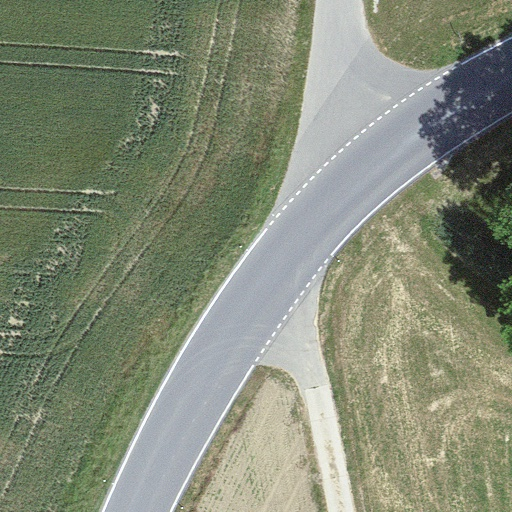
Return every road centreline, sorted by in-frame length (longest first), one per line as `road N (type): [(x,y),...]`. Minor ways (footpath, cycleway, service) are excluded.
road 1 (tertiary): [(511,73),(417,130),(315,221),(221,353),(138,511)]
road 2 (track): [(342,511),(321,408),(271,276)]
road 3 (track): [(377,162),(336,81),(339,0)]
